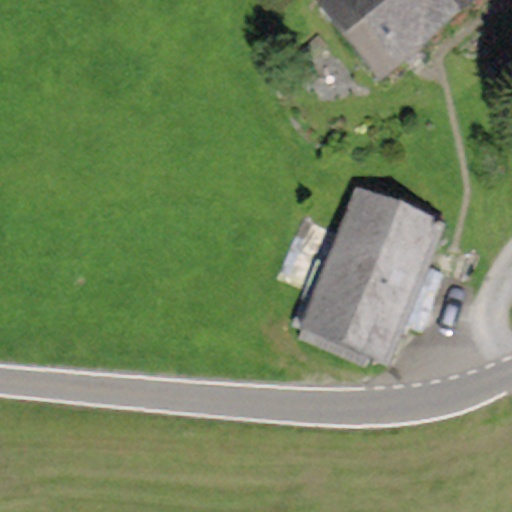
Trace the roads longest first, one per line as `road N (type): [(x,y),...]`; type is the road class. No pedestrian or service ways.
road 1 (unclassified): [(0,384),(334,418),(455,406),(511,382)]
road 2 (track): [(455,406),(511,280)]
